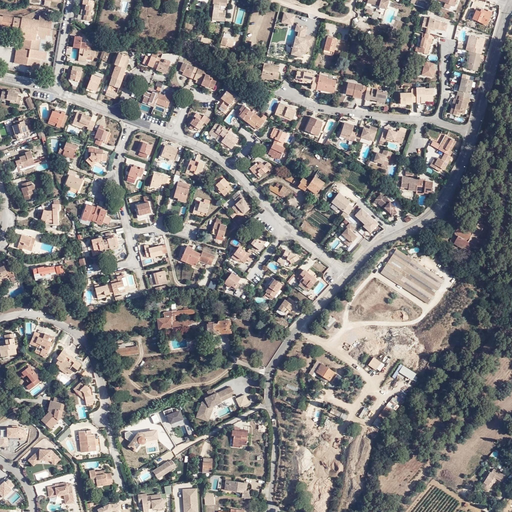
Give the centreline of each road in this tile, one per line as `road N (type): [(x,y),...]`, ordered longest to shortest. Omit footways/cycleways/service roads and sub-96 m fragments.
road 1 (tertiary): [(348,274),(377,243),(422,221),(443,200),(462,164),(511,1)]
road 2 (residential): [(130,117),(228,162),(348,274)]
road 3 (tertiary): [(269,511),(272,368),(348,274)]
road 4 (residential): [(137,273),(116,172),(130,117)]
